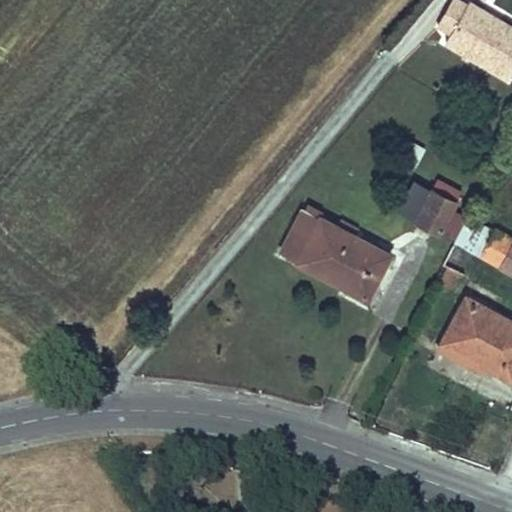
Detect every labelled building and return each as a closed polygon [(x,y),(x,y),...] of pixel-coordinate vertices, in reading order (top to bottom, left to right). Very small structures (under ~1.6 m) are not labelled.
[(468,8),(455,0),(439,27),(452,34),(468,8)] [(511,28),(470,4),(468,8),(452,34),(447,44),(510,81),(511,76),(511,28)] [(409,144),(400,162),(412,168),(421,151),(409,144)] [(437,232),(449,210),(467,219),(476,202),(459,193),(436,181),(415,222),(437,232)] [(282,254),(345,286),(365,296),(386,254),(353,238),(356,229),(339,219),(335,227),(304,212),(282,254)] [(511,241),(467,219),(455,243),(511,272),(511,241)] [(447,268),(440,282),(450,287),(456,274),(447,268)] [(445,336),(478,354),(485,358),(481,364),(510,379),(511,374),(511,322),(466,298),(445,336)] [(478,354),(445,336),(439,348),(471,365),(478,354)]
